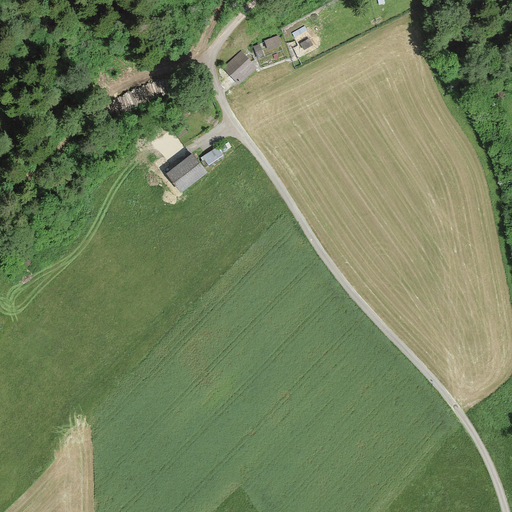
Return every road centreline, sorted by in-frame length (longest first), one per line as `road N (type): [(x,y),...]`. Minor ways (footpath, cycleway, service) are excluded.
road 1 (track): [(506,511),(470,428),(333,268),(238,132)]
road 2 (track): [(263,0),(210,62),(238,132)]
